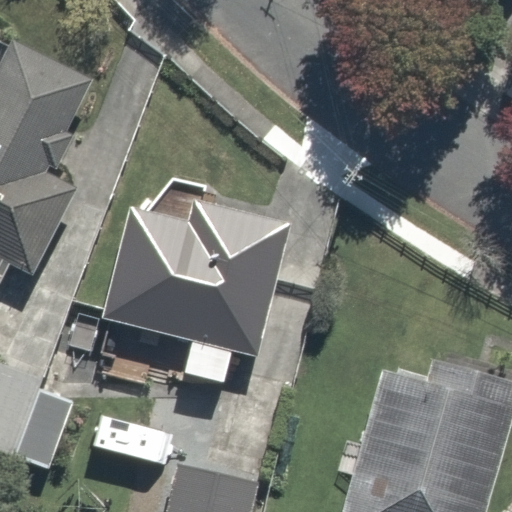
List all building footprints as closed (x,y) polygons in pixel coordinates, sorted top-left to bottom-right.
[(0,87),(0,267),(9,249),(43,266),(78,196),(51,182),(105,74),(27,34),(0,87)] [(141,210),(114,321),(260,356),(293,217),(201,195),(194,223),(141,210)] [(484,511),(511,419),(511,372),(442,352),(433,382),(390,369),(347,511),(484,511)] [(14,452),(43,387),(0,367),(0,462),(6,448),(14,452)] [(43,387),(14,452),(61,473),(91,409),(43,387)] [(255,511),(263,483),(175,460),(161,511),(255,511)]
